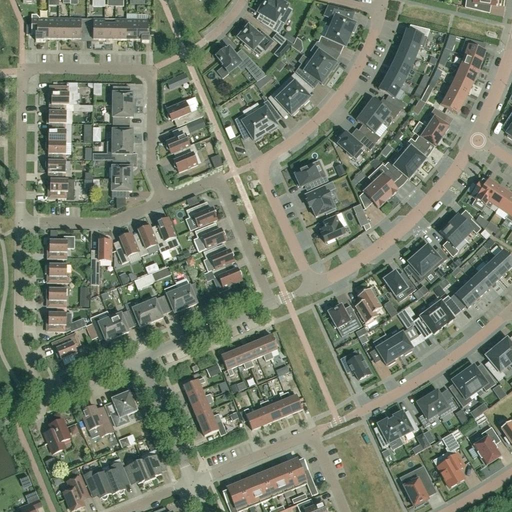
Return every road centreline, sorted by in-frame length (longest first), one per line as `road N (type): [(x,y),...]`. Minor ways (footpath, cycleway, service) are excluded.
road 1 (residential): [(380,10),(341,94),(258,167),(311,286)]
road 2 (residential): [(163,201),(150,167),(150,70),(22,69)]
road 3 (residential): [(313,433),(427,376),(510,312)]
road 4 (residential): [(311,286),(394,236),(475,139)]
road 5 (residential): [(44,398),(18,336),(20,221)]
road 6 (residential): [(20,221),(22,69)]
road 7 (residential): [(20,221),(110,223),(163,201)]
road 8 (residential): [(140,358),(271,304)]
road 9 (residential): [(271,304),(227,196),(211,183)]
road 10 (residential): [(191,483),(140,358)]
road 11 (residential): [(313,433),(191,483)]
